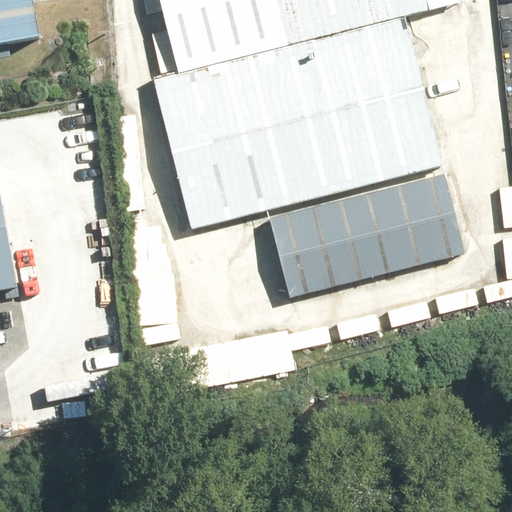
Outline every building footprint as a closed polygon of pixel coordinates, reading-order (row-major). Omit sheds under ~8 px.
[(0,0),(0,52),(32,47),(23,0),(0,0)] [(425,18),(420,0),(147,0),(169,83),(402,24),(425,18)] [(402,24),(169,83),(149,89),(187,237),(263,218),(440,173),(402,24)] [(462,257),(440,173),(263,218),(285,302),(462,257)] [(0,213),(0,296),(14,294),(0,213)]
